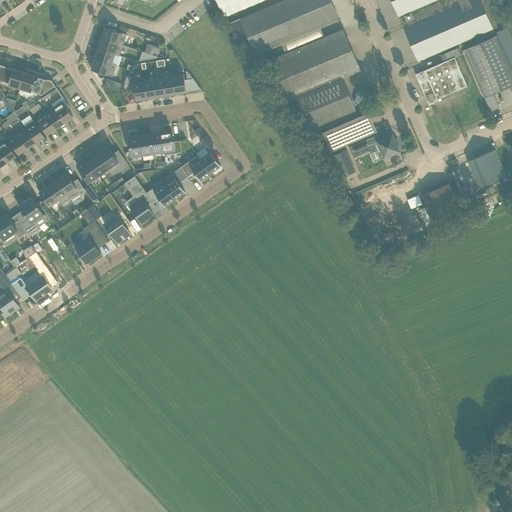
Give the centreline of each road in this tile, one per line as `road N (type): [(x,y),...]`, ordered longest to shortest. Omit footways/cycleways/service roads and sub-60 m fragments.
road 1 (residential): [(0,341),(246,164)]
road 2 (residential): [(361,0),(432,155),(511,121)]
road 3 (residential): [(105,121),(202,105),(246,164)]
road 4 (residential): [(105,121),(0,194)]
